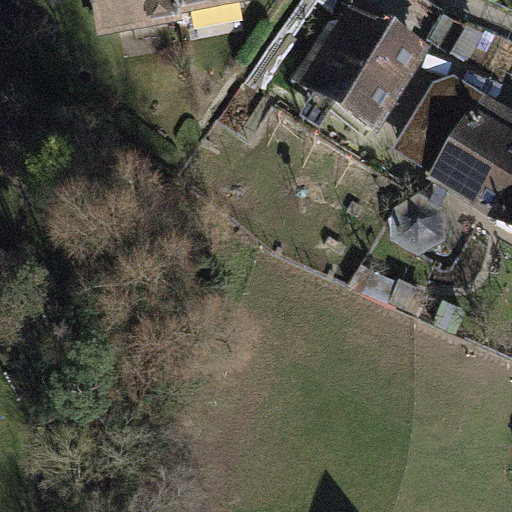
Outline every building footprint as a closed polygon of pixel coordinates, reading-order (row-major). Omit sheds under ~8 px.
[(183,24),(182,20),(178,0),(91,0),(99,40),(183,24)] [(178,0),(182,20),(265,4),(264,0),(178,0)] [(429,55),(354,9),(306,88),(331,103),(381,134),(429,55)] [(494,224),(511,192),(511,137),(471,114),(426,185),(494,224)] [(511,238),(511,192),(494,224),(493,227),(511,238)] [(0,351),(6,354),(45,276),(0,253),(0,351)]
